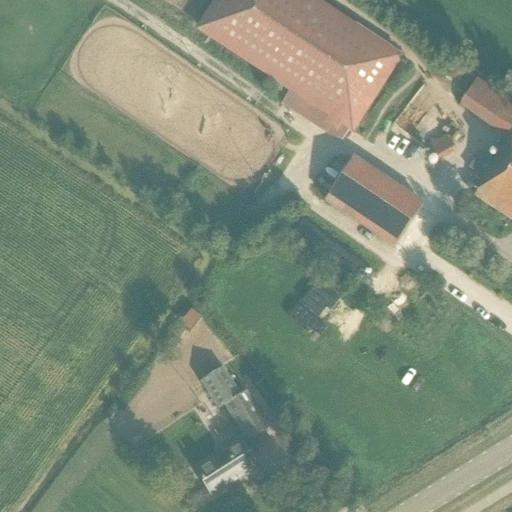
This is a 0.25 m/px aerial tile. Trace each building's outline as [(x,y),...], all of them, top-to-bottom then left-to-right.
[(403,56),(317,0),(214,0),(194,31),(289,93),(280,106),(326,137),(342,141),(348,132),(352,134),(403,56)] [(509,102),(477,80),(459,107),(506,139),(511,129),(511,107),(507,104),(509,102)] [(511,132),(508,137),(494,160),(479,151),(468,169),(484,179),(474,196),(511,220),(511,132)] [(458,146),(440,135),(429,153),(446,164),(458,146)] [(424,205),(353,158),(323,203),(393,250),(424,205)] [(341,288),(355,272),(297,220),(282,236),(341,288)] [(393,290),(375,318),(389,327),(407,298),(393,290)] [(176,325),(188,336),(201,322),(189,311),(176,325)] [(269,427),(248,393),(247,391),(240,395),(222,368),(200,381),(218,409),(224,405),(246,441),(269,427)] [(241,441),(195,471),(200,480),(202,484),(211,496),(257,467),(241,441)]
